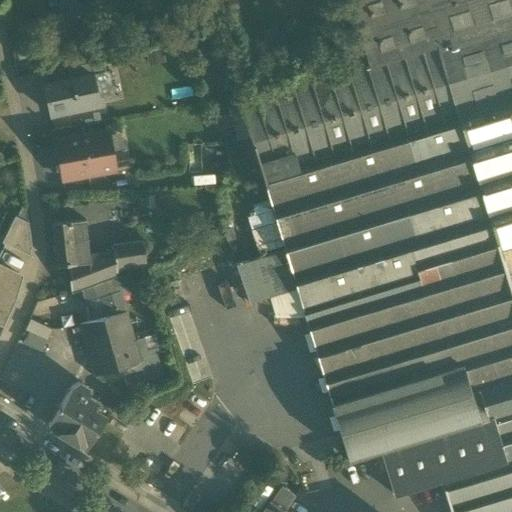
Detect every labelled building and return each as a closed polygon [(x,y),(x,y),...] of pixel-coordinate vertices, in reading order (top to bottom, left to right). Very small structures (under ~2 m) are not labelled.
[(276,221),(284,249),(296,288),(305,316),(348,460),(380,450),(393,494),(440,479),(450,511),(511,511),(511,292),(499,251),(511,247),(511,0),(348,0),(368,65),(241,104),(251,137),(269,198),(272,209),(276,221)] [(62,13),(31,20),(41,65),(72,59),(62,13)] [(162,48),(145,52),(148,65),(165,62),(162,48)] [(105,72),(103,60),(67,68),(70,79),(92,74),(105,72)] [(108,71),(105,72),(92,74),(98,102),(114,98),(108,71)] [(44,85),(50,115),(99,105),(98,102),(92,74),(70,79),(44,85)] [(228,107),(238,140),(250,137),(240,103),(228,107)] [(55,141),(62,180),(116,170),(114,163),(112,151),(109,135),(108,131),(55,141)] [(109,135),(112,151),(124,149),(121,133),(109,135)] [(263,179),(250,137),(238,140),(227,141),(234,188),(263,179)] [(114,163),(116,170),(131,167),(130,160),(114,163)] [(216,190),(218,197),(228,196),(227,188),(216,190)] [(228,196),(218,197),(223,228),(233,227),(228,196)] [(250,204),(253,215),(272,209),(269,198),(250,204)] [(247,217),(250,229),(276,221),(272,209),(253,215),(247,217)] [(4,242),(30,254),(31,247),(28,224),(16,219),(4,242)] [(52,224),(57,265),(67,264),(89,262),(88,255),(84,220),(52,224)] [(284,249),(276,221),(250,229),(259,257),(284,249)] [(233,230),(233,227),(223,228),(228,241),(235,239),(235,230),(233,230)] [(67,264),(71,293),(81,289),(116,277),(118,276),(117,268),(146,264),(142,241),(127,244),(112,246),(113,252),(88,255),(89,262),(67,264)] [(269,296),(296,288),(284,249),(259,257),(235,264),(249,302),(269,296)] [(0,325),(3,327),(15,301),(9,298),(19,277),(1,268),(0,267),(0,325)] [(128,272),(118,276),(116,277),(120,292),(121,296),(134,292),(128,272)] [(81,289),(84,302),(99,298),(120,292),(116,277),(81,289)] [(296,288),(269,296),(274,315),(305,316),(296,288)] [(99,298),(105,317),(126,311),(121,296),(120,292),(99,298)] [(94,376),(120,368),(140,363),(134,340),(126,311),(105,317),(79,324),(94,376)] [(25,330),(46,340),(52,330),(30,320),(25,330)] [(154,335),(142,338),(146,350),(158,347),(154,335)] [(142,338),(134,340),(140,363),(120,368),(122,375),(139,370),(144,382),(161,375),(163,373),(162,371),(161,372),(155,354),(160,353),(158,347),(146,350),(142,338)] [(139,370),(122,375),(126,387),(144,382),(139,370)] [(48,426),(85,449),(109,409),(93,399),(93,391),(81,384),(72,386),(48,426)] [(270,502),(277,507),(280,502),(286,506),(294,494),(281,485),(270,502)] [(270,502),(263,511),(281,511),(283,511),(277,507),(270,502)] [(283,511),(286,506),(280,502),(277,507),(283,511)]
